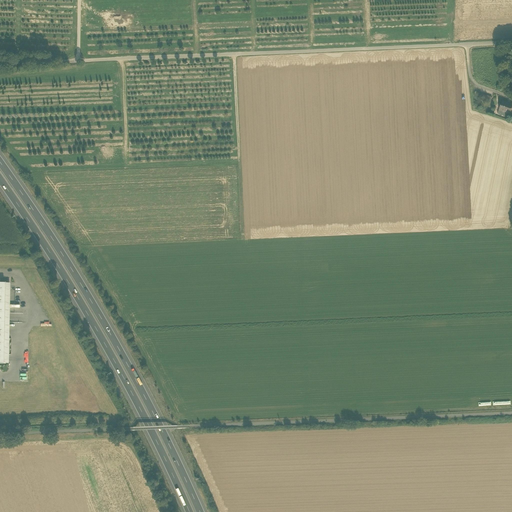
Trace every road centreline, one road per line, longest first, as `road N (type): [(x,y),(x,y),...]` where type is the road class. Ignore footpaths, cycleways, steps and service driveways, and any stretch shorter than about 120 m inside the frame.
road 1 (unclassified): [(0,64),(467,45)]
road 2 (motorway): [(200,511),(85,291),(0,162)]
road 3 (motorway): [(0,177),(109,351),(189,511)]
road 4 (track): [(234,53),(242,239)]
